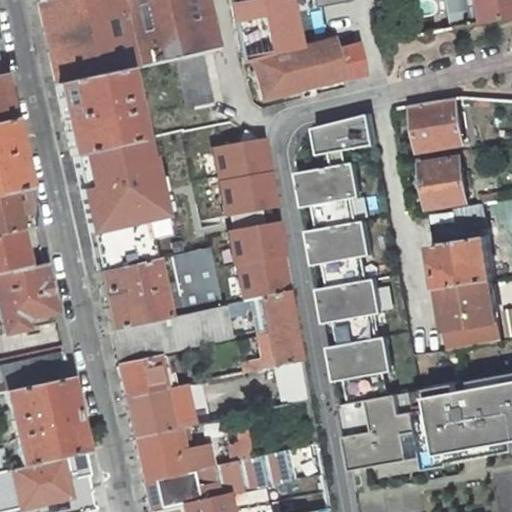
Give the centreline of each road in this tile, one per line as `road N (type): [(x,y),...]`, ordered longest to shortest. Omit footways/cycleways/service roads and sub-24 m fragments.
road 1 (residential): [(9,0),(122,511)]
road 2 (residential): [(279,127),(339,511)]
road 3 (residential): [(213,0),(239,121),(279,127)]
road 4 (residential): [(511,62),(379,95)]
